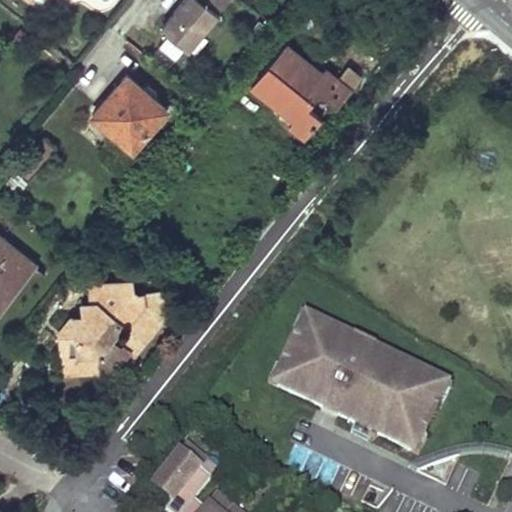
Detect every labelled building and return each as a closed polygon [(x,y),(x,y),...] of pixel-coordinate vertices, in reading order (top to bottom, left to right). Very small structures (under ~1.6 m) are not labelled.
[(161,25),(187,46),(225,0),(181,0),(180,2),(161,25)] [(322,69),(286,40),(251,83),(268,97),(271,93),(296,115),(289,123),(304,135),(320,116),(307,105),(319,89),(337,104),(359,75),(347,64),(338,75),(325,64),(322,69)] [(133,144),(166,105),(126,71),(94,111),(133,144)] [(100,149),(110,135),(104,129),(93,142),(100,149)] [(57,144),(45,134),(8,179),(20,189),(57,144)] [(0,302),(33,262),(0,234),(0,302)] [(132,287),(131,277),(91,280),(93,298),(83,299),(84,312),(71,313),(59,328),(76,341),(77,351),(63,353),(64,369),(113,365),(125,348),(133,354),(163,315),(160,288),(136,290),(132,287)] [(442,384),(304,319),(274,386),(412,451),(442,384)] [(185,447),(152,487),(167,499),(171,495),(175,498),(165,510),(166,511),(182,511),(193,500),(211,479),(199,470),(205,463),(185,447)] [(228,511),(232,507),(216,494),(211,500),(225,511),(228,511)] [(182,511),(225,511),(211,500),(204,509),(193,500),(182,511)]
